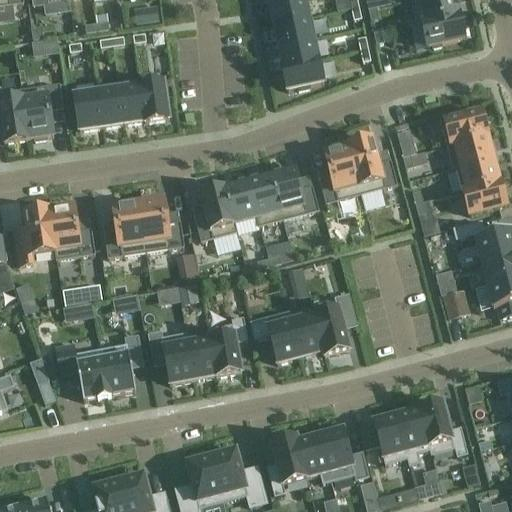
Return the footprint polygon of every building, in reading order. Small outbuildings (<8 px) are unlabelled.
[(0,0),(0,10),(23,7),(22,0),(0,0)] [(303,0),(269,7),(274,29),(309,21),(304,0),(303,0)] [(359,10),(356,0),(348,0),(351,12),(359,10)] [(373,0),(371,0),(366,1),(368,13),(376,11),(373,0)] [(459,18),(454,0),(428,0),(411,4),(416,28),(422,27),(422,26),(459,18)] [(135,13),(137,28),(159,25),(157,10),(135,13)] [(351,12),(353,24),(361,22),(359,10),(351,12)] [(371,25),(379,23),(376,11),(368,13),(371,25)] [(428,50),(432,49),(433,52),(442,50),(441,47),(464,43),(459,18),(422,26),(422,27),(428,50)] [(314,42),(309,21),(274,29),(279,50),(314,42)] [(97,27),(98,35),(109,33),(108,26),(97,27)] [(98,35),(97,27),(85,29),(86,36),(98,35)] [(42,31),(33,33),(34,44),(44,43),(42,31)] [(381,35),(373,36),(376,48),(384,46),(381,35)] [(132,39),(133,47),(145,46),(144,38),(132,39)] [(123,41),(111,42),(112,51),(124,49),(123,41)] [(357,42),(360,54),(368,52),(365,41),(357,42)] [(112,51),(111,42),(99,44),(100,52),(112,51)] [(283,70),(282,70),(282,71),(318,63),(314,42),(279,50),(283,70)] [(59,55),(57,44),(49,45),(51,56),(59,55)] [(81,47),(69,49),(70,56),(82,55),(81,47)] [(360,54),(362,66),(370,64),(368,52),(360,54)] [(298,94),(309,92),(309,90),(323,86),(318,63),(282,71),(287,94),(298,92),(298,94)] [(169,123),(164,86),(140,90),(145,126),(169,123)] [(21,94),(29,143),(34,143),(35,145),(47,143),(46,141),(53,140),(50,115),(63,113),(60,88),(21,94)] [(124,128),(145,125),(145,127),(145,126),(140,90),(118,93),(124,128)] [(118,93),(97,96),(102,132),(124,128),(118,93)] [(29,143),(21,94),(0,96),(0,122),(0,123),(4,147),(29,143)] [(102,132),(97,96),(74,99),(79,135),(102,132)] [(454,148),(487,139),(481,115),(458,121),(458,118),(449,121),(450,123),(440,126),(447,151),(454,149),(454,148)] [(396,138),(400,150),(403,162),(410,160),(416,158),(410,134),(396,138)] [(454,148),(454,149),(460,170),(460,171),(494,162),(487,139),(454,148)] [(361,199),(397,189),(390,164),(379,168),(373,144),(348,150),(361,199)] [(348,150),(343,152),(342,149),(330,152),(331,155),(324,156),(331,180),(319,183),(325,208),(361,199),(348,150)] [(403,162),(406,173),(414,171),(410,160),(403,162)] [(460,171),(460,170),(455,171),(462,197),(464,196),(463,195),(500,186),(494,162),(460,171)] [(283,225),(319,215),(312,190),(300,193),(295,173),(271,179),(283,225)] [(257,222),(256,222),(259,231),(283,225),(271,179),(248,185),(257,222)] [(248,185),(224,191),(234,228),(235,227),(256,222),(257,222),(248,185)] [(463,195),(464,196),(470,219),(506,210),(500,186),(463,195)] [(200,246),(237,237),(235,227),(234,228),(224,191),(200,198),(206,218),(194,222),(200,246)] [(415,208),(423,206),(420,194),(412,196),(415,208)] [(180,226),(166,228),(163,204),(156,205),(155,202),(143,204),(144,206),(138,207),(146,257),(184,251),(180,226)] [(113,211),(117,235),(104,237),(107,263),(146,257),(138,207),(132,208),(132,206),(120,207),(120,210),(113,211)] [(426,218),(423,206),(415,208),(418,220),(426,218)] [(56,264),(95,258),(91,233),(78,235),(74,211),(67,212),(67,209),(54,211),(55,214),(49,214),(55,255),(54,255),(56,264)] [(15,245),(19,270),(33,268),(31,258),(54,255),(55,255),(49,214),(25,218),(28,242),(15,245)] [(481,225),(454,232),(456,243),(483,236),(481,225)] [(511,258),(511,235),(511,233),(474,242),(481,266),(511,258)] [(194,257),(179,260),(182,273),(196,270),(194,257)] [(511,258),(481,266),(487,288),(511,281),(511,258)] [(280,260),(268,263),(270,271),(282,268),(280,260)] [(268,263),(257,266),(259,274),(270,271),(268,263)] [(291,286),(305,282),(302,272),(293,274),(288,276),(291,286)] [(436,279),(439,289),(455,285),(452,275),(436,279)] [(493,313),(497,312),(500,323),(511,319),(511,281),(487,288),(493,313)] [(27,288),(15,292),(21,306),(33,302),(27,288)] [(82,293),(84,307),(98,304),(96,291),(82,293)] [(462,295),(443,300),(449,323),(469,318),(462,295)] [(85,323),(94,321),(91,308),(83,310),(85,323)] [(350,354),(339,312),(315,319),(324,356),(323,356),(324,361),(350,354)] [(254,344),(270,340),(277,368),(301,362),(291,325),(292,324),(290,315),(250,326),(254,344)] [(323,356),(324,356),(315,319),(292,324),(291,325),(301,362),(323,356)] [(210,343),(217,380),(216,380),(216,381),(241,376),(236,348),(248,345),(243,322),(231,324),(232,329),(207,333),(209,343),(210,343)] [(164,361),(170,389),(194,384),(187,347),(188,347),(186,337),(161,342),(160,337),(149,340),(154,363),(164,361)] [(126,348),(101,353),(110,400),(136,395),(130,366),(142,364),(138,341),(125,343),(126,348)] [(194,384),(216,380),(217,380),(210,343),(209,343),(188,347),(187,347),(194,384)] [(83,405),(110,400),(101,353),(75,358),(73,349),(56,352),(61,379),(78,376),(83,405)] [(38,390),(49,385),(41,363),(30,367),(38,390)] [(0,416),(8,413),(1,395),(15,391),(10,379),(0,382),(0,416)] [(511,383),(498,387),(501,399),(505,398),(511,422),(511,421),(511,383)] [(455,453),(457,461),(467,458),(460,431),(450,434),(442,406),(418,413),(419,413),(430,454),(430,455),(431,459),(455,453)] [(419,413),(418,413),(396,419),(408,463),(407,463),(409,470),(421,467),(418,458),(430,455),(430,454),(419,413)] [(377,454),(380,464),(383,463),(385,469),(407,463),(408,463),(396,419),(373,425),(380,454),(377,454)] [(355,480),(356,484),(368,481),(362,457),(350,460),(343,433),(339,434),(338,430),(326,434),(327,438),(319,440),(331,486),(355,480)] [(331,486),(319,440),(309,442),(308,438),(297,441),(296,442),(307,482),(320,479),(322,488),(331,486)] [(297,441),(272,447),(279,475),(268,478),(274,500),(285,497),(283,489),(307,482),(296,442),(297,441)] [(490,444),(478,447),(481,455),(492,452),(490,444)] [(243,481),(236,454),(211,460),(223,507),(246,500),(249,511),(267,507),(259,477),(243,481)] [(179,511),(202,511),(223,507),(211,460),(186,467),(194,494),(176,499),(179,511)] [(169,511),(167,502),(151,506),(144,478),(132,481),(131,477),(117,481),(125,511),(169,511)] [(97,511),(125,511),(117,481),(104,485),(105,488),(93,492),(97,507),(96,508),(97,511)] [(439,486),(416,492),(419,504),(442,498),(439,486)] [(397,498),(378,503),(380,511),(388,511),(399,509),(397,498)] [(25,506),(26,509),(22,511),(21,511),(49,511),(47,504),(42,505),(41,501),(25,506)]
